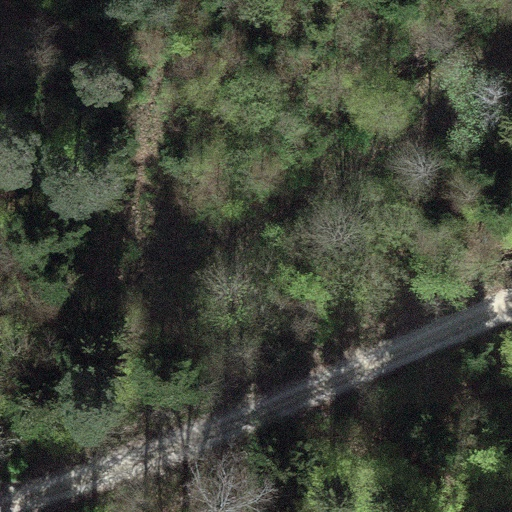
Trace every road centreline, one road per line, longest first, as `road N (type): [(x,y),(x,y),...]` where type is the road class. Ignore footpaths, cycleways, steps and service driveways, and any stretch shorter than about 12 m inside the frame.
road 1 (track): [(0,344),(121,293),(377,162),(478,84),(511,46)]
road 2 (track): [(511,304),(0,508)]
